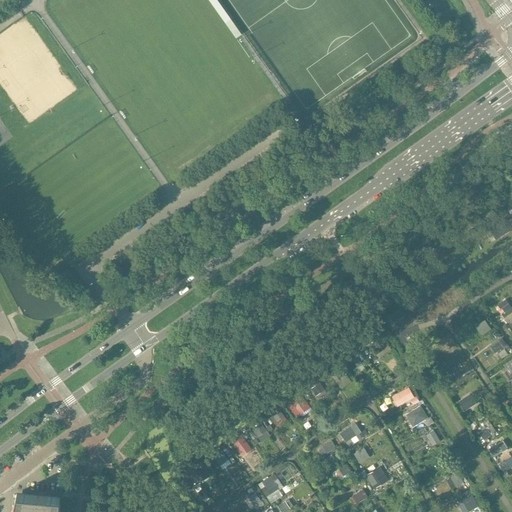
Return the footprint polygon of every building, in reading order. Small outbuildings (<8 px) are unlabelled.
[(511,217),(507,220),(506,219),(491,228),(490,226),(486,228),(491,237),(493,236),(495,239),(511,229),(511,228),(511,217)] [(501,313),(511,306),(506,299),(496,306),(501,313)] [(491,328),(484,319),(475,325),(482,334),(491,328)] [(384,348),(378,340),(368,348),(372,353),(374,352),(375,354),(384,348)] [(503,346),(498,340),(489,346),(495,352),(503,346)] [(361,362),(356,355),(347,361),(352,368),(361,362)] [(341,376),(336,370),(330,374),(335,381),(341,376)] [(456,377),(452,370),(443,375),(448,383),(456,377)] [(324,389),(319,382),(311,388),(316,394),(324,389)] [(414,397),(408,387),(392,396),(397,405),(414,397)] [(465,396),(461,389),(454,393),(458,400),(465,396)] [(458,400),(464,410),(476,402),(470,392),(458,400)] [(306,402),(301,395),(292,402),(297,408),(306,402)] [(425,417),(421,409),(412,415),(417,422),(425,417)] [(286,419),(279,410),(270,417),(277,426),(286,419)] [(428,425),(434,421),(431,416),(424,420),(428,425)] [(266,430),(261,423),(253,428),(258,435),(266,430)] [(355,435),(350,426),(340,432),(346,441),(355,435)] [(490,434),(486,427),(479,432),(484,439),(490,434)] [(440,441),(433,430),(426,434),(432,445),(440,441)] [(247,444),(242,437),(235,442),(240,449),(247,444)] [(336,447),(331,440),(322,446),(326,453),(336,447)] [(503,450),(498,442),(489,449),(493,456),(503,450)] [(368,456),(363,448),(354,453),(359,462),(368,456)] [(229,459),(223,450),(214,457),(220,465),(229,459)] [(499,463),(502,469),(511,463),(511,460),(510,457),(499,463)] [(212,474),(205,464),(194,471),(202,481),(212,474)] [(351,471),(346,464),(339,468),(343,475),(351,471)] [(463,482),(458,473),(450,477),(456,486),(463,482)] [(383,485),(379,478),(372,482),(376,489),(383,485)] [(278,488),(273,481),(264,487),(269,494),(278,488)] [(367,496),(362,489),(352,496),(356,503),(367,496)] [(260,501),(255,492),(247,497),(253,505),(260,501)] [(58,511),(58,508),(60,508),(60,497),(58,497),(22,494),(16,493),(14,504),(18,505),(16,511),(58,511)] [(477,506),(473,498),(465,503),(469,511),(477,506)] [(283,511),(289,508),(284,501),(277,506),(281,511),(283,511)]
